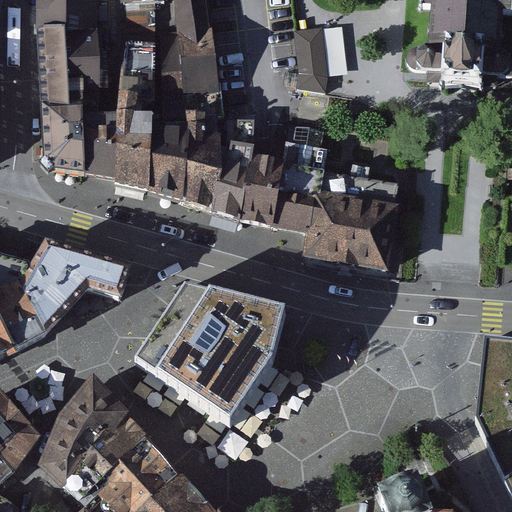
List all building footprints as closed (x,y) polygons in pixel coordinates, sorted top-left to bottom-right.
[(92,0),(29,0),(28,34),(91,35),(92,0)] [(113,0),(114,11),(158,9),(170,9),(169,0),(113,0)] [(205,0),(169,0),(170,9),(158,9),(152,50),(144,101),(142,116),(217,121),(217,87),(214,87),(205,0)] [(511,0),(420,0),(419,17),(433,19),(429,57),(419,56),(417,78),(427,79),(426,90),(501,96),(507,25),(511,25),(511,0)] [(293,34),(292,34),(297,75),(295,91),(324,96),(327,80),(321,31),(293,34)] [(99,34),(91,35),(28,34),(31,117),(74,116),(75,95),(98,95),(99,34)] [(144,101),(152,50),(117,45),(108,100),(144,101)] [(144,101),(108,100),(104,122),(105,185),(106,190),(141,197),(142,116),(144,101)] [(74,116),(31,117),(34,163),(28,168),(38,180),(42,175),(59,178),(73,179),(72,149),(73,122),(74,116)] [(217,121),(142,116),(141,197),(248,226),(258,165),(252,163),(253,126),(217,126),(217,121)] [(72,149),(73,179),(105,185),(104,122),(73,122),(72,149)] [(282,235),(293,171),(271,167),(258,165),(248,226),(282,235)] [(307,263),(392,276),(405,204),(329,190),(330,177),(293,171),(282,235),(311,240),(307,263)] [(117,306),(128,275),(38,248),(24,270),(48,331),(82,296),(117,306)] [(48,331),(24,270),(5,309),(23,354),(48,331)] [(185,291),(134,367),(230,431),(274,364),(286,318),(185,291)] [(0,367),(23,354),(5,309),(0,301),(0,367)] [(511,503),(511,350),(480,346),(473,424),(511,503)] [(152,442),(99,380),(66,417),(44,473),(87,511),(99,498),(152,442)] [(43,443),(4,395),(0,397),(0,454),(21,477),(43,443)] [(150,511),(183,483),(152,442),(99,498),(111,511),(150,511)] [(0,495),(21,477),(0,454),(0,495)] [(207,511),(183,483),(150,511),(207,511)] [(449,511),(437,504),(433,506),(424,486),(383,504),(386,511),(449,511)]
